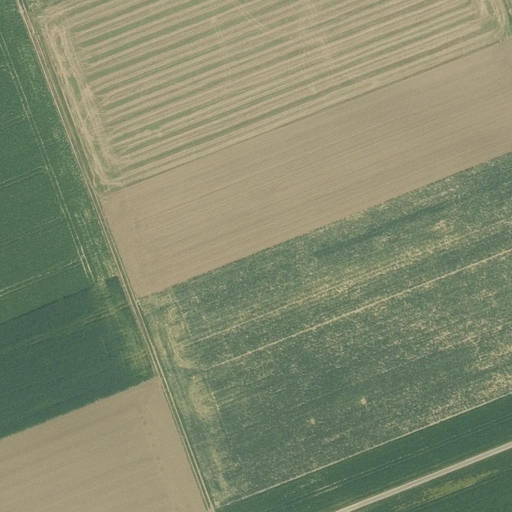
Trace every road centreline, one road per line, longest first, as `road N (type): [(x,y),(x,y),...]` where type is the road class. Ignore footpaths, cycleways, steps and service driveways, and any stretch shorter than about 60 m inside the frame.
road 1 (track): [(18,0),(211,511)]
road 2 (track): [(511,444),(343,511)]
